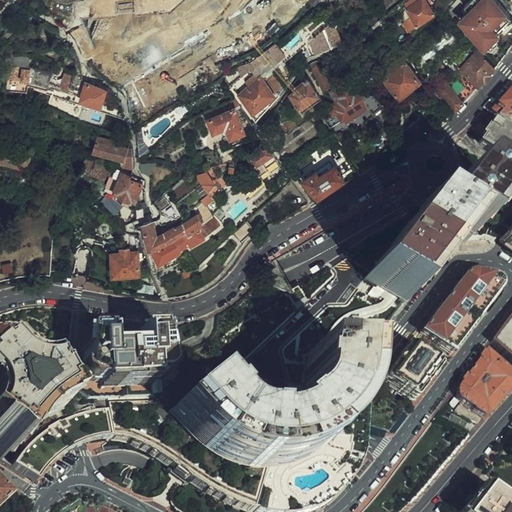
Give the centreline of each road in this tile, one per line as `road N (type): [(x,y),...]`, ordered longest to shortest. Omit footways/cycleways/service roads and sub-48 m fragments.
road 1 (residential): [(511,282),(493,262),(458,263),(344,390),(292,400),(227,392),(208,378),(195,344),(204,324),(430,185)]
road 2 (residential): [(0,299),(43,293),(138,309),(195,307),(227,288),(269,242),(416,162)]
road 3 (residential): [(339,511),(511,292)]
road 4 (tertiary): [(422,511),(511,407)]
road 5 (residential): [(144,511),(85,483),(52,492),(37,511)]
